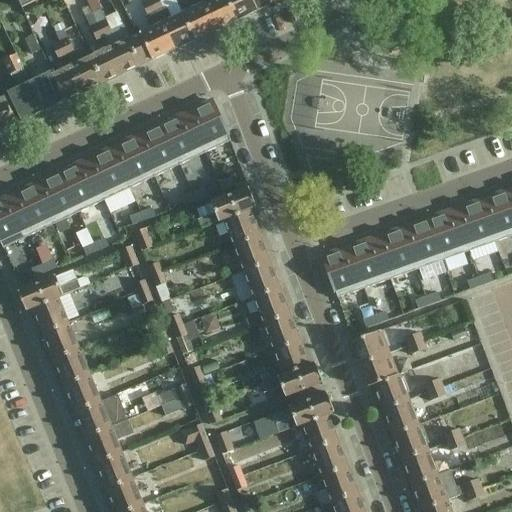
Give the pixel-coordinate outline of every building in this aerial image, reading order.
[(40,0),(18,0),(22,9),(40,0)] [(159,0),(152,0),(150,1),(174,51),(195,41),(182,15),(172,20),(169,12),(164,9),(159,0)] [(201,0),(204,5),(203,5),(216,31),(237,21),(226,0),(213,0),(212,1),(212,0),(201,0)] [(258,11),(252,0),(226,0),(237,21),(258,11)] [(252,0),(258,11),(280,1),(279,0),(252,0)] [(174,51),(150,1),(142,5),(148,17),(146,22),(150,30),(140,35),(152,60),(150,61),(151,62),(174,51)] [(216,31),(203,5),(182,15),(195,41),(216,31)] [(93,14),(104,39),(112,35),(110,31),(106,22),(101,11),(93,14)] [(104,39),(93,14),(85,18),(97,43),(104,39)] [(112,35),(104,39),(109,49),(109,48),(122,76),(143,66),(151,62),(150,61),(152,60),(140,35),(129,40),(121,26),(110,31),(112,35)] [(64,31),(56,35),(60,43),(67,58),(75,54),(64,31)] [(40,51),(34,36),(25,40),(32,55),(40,51)] [(60,43),(52,47),(59,62),(67,58),(60,43)] [(109,48),(109,49),(90,58),(103,85),(122,76),(109,48)] [(75,54),(67,58),(71,67),(84,94),(103,85),(90,58),(83,61),(79,52),(75,54)] [(7,92),(9,96),(22,123),(43,113),(28,83),(15,55),(2,61),(9,76),(18,72),(19,76),(13,79),(17,88),(7,92)] [(84,94),(71,67),(51,76),(63,103),(84,94)] [(49,73),(28,83),(43,113),(63,103),(51,76),(49,73)] [(0,133),(18,125),(5,98),(0,100),(0,133)] [(212,102),(186,114),(205,154),(231,142),(212,102)] [(186,114),(161,126),(180,166),(205,154),(186,114)] [(161,126),(136,137),(155,178),(180,166),(161,126)] [(136,137),(111,149),(130,190),(155,178),(136,137)] [(111,149),(86,161),(105,201),(130,190),(111,149)] [(86,161),(60,173),(80,213),(105,201),(86,161)] [(60,173),(35,185),(54,225),(80,213),(60,173)] [(231,179),(220,184),(223,191),(234,187),(231,179)] [(35,185),(10,197),(29,237),(54,225),(35,185)] [(205,189),(194,194),(196,201),(208,197),(205,189)] [(256,208),(249,190),(211,204),(215,215),(198,222),(201,230),(223,222),(250,211),(256,208)] [(511,205),(507,192),(481,201),(496,243),(511,237),(511,205)] [(194,194),(182,198),(185,206),(196,201),(194,194)] [(10,197),(0,201),(0,242),(3,249),(29,237),(10,197)] [(481,201),(455,210),(470,252),(496,243),(481,201)] [(153,209),(142,214),(144,221),(156,217),(153,209)] [(455,210),(429,220),(444,262),(470,252),(455,210)] [(260,237),(250,211),(223,222),(233,247),(260,237)] [(142,214),(130,218),(133,226),(144,221),(142,214)] [(429,220),(402,229),(417,271),(444,262),(429,220)] [(146,229),(135,234),(142,252),(154,248),(146,229)] [(402,229),(376,238),(391,280),(417,271),(402,229)] [(270,263),(260,237),(233,247),(243,273),(270,263)] [(376,238),(350,247),(365,289),(391,280),(376,238)] [(106,240),(95,245),(98,252),(109,247),(106,240)] [(95,245),(83,249),(87,257),(98,252),(95,245)] [(139,266),(131,247),(120,252),(128,271),(139,266)] [(350,247),(323,257),(338,299),(365,289),(350,247)] [(54,261),(43,266),(46,273),(57,268),(54,261)] [(280,289),(270,263),(243,273),(253,299),(280,289)] [(148,268),(152,278),(163,274),(159,264),(148,268)] [(43,266),(32,270),(35,278),(46,273),(43,266)] [(139,270),(107,284),(116,305),(136,296),(148,291),(139,270)] [(163,274),(152,278),(156,288),(167,284),(163,274)] [(490,275),(479,279),(482,286),(493,282),(490,275)] [(56,278),(37,286),(19,293),(26,312),(32,310),(58,299),(69,295),(81,290),(77,281),(60,288),(56,278)] [(479,279),(468,283),(471,291),(482,286),(479,279)] [(290,314),(280,289),(253,299),(259,316),(246,321),(250,331),(263,326),(263,325),(290,314)] [(152,302),(148,291),(136,296),(141,306),(152,302)] [(438,294),(427,298),(430,305),(441,301),(438,294)] [(80,320),(69,295),(58,299),(32,310),(42,335),(68,325),(80,320)] [(427,298),(415,302),(418,310),(430,305),(427,298)] [(386,313),(375,317),(378,325),(389,321),(386,313)] [(169,319),(173,329),(184,325),(180,314),(169,319)] [(300,341),(290,314),(263,325),(263,326),(273,351),(300,341)] [(375,317),(363,321),(366,329),(378,325),(375,317)] [(79,350),(68,325),(42,335),(53,361),(79,350)] [(194,351),(184,325),(173,329),(183,355),(194,351)] [(154,337),(159,347),(170,343),(165,332),(154,337)] [(389,355),(380,332),(352,342),(361,366),(389,355)] [(421,334),(404,340),(407,348),(424,341),(421,334)] [(310,367),(300,341),(273,351),(282,377),(310,367)] [(427,349),(424,341),(407,348),(410,356),(427,349)] [(174,354),(170,343),(159,347),(163,358),(174,354)] [(89,376),(79,350),(53,361),(63,387),(89,376)] [(204,377),(194,351),(183,355),(194,381),(204,377)] [(398,377),(389,355),(361,366),(369,388),(373,386),(398,377)] [(323,383),(316,365),(310,367),(282,377),(260,385),(264,394),(281,388),(285,398),(323,383)] [(100,402),(89,376),(63,387),(74,412),(100,402)] [(399,376),(398,377),(373,386),(382,411),(409,401),(399,376)] [(208,388),(204,377),(194,381),(198,392),(208,388)] [(441,380),(424,386),(428,394),(444,388),(441,380)] [(186,385),(157,396),(162,407),(190,396),(186,385)] [(447,396),(444,388),(428,394),(431,402),(447,396)] [(289,409),(253,423),(260,441),(301,425),(328,415),(334,413),(327,395),(327,394),(326,395),(309,401),(289,409)] [(100,402),(74,412),(85,438),(110,427),(111,428),(128,421),(117,395),(100,402)] [(194,406),(190,396),(162,407),(166,418),(194,406)] [(418,426),(409,401),(382,411),(392,436),(418,426)] [(215,403),(204,407),(211,426),(222,422),(215,403)] [(338,441),(328,415),(301,425),(307,440),(286,448),(290,459),(311,452),(338,441)] [(133,435),(128,421),(111,428),(110,427),(85,438),(95,464),(121,453),(116,442),(133,435)] [(181,434),(179,435),(182,441),(185,448),(197,443),(200,451),(211,447),(202,425),(181,434)] [(428,451),(418,426),(392,436),(401,460),(428,451)] [(458,431),(444,436),(447,443),(461,438),(458,431)] [(226,433),(216,437),(223,455),(233,451),(226,433)] [(461,438),(447,443),(450,451),(464,446),(461,438)] [(338,441),(311,452),(321,477),(348,467),(340,446),(338,441)] [(215,458),(211,447),(200,451),(205,462),(215,458)] [(428,451),(401,460),(411,486),(438,476),(428,451)] [(131,479),(121,453),(95,464),(106,490),(131,479)] [(358,493),(348,467),(321,477),(326,491),(316,495),(321,508),(331,504),(358,493)] [(241,468),(230,472),(233,481),(244,477),(241,468)] [(438,476),(411,486),(412,487),(421,511),(447,501),(458,497),(483,488),(480,479),(457,489),(450,472),(438,477),(438,476)] [(254,504),(244,477),(233,481),(244,508),(254,504)] [(122,511),(142,504),(131,479),(106,490),(115,511),(122,511)] [(483,488),(458,497),(461,505),(486,496),(483,488)] [(228,490),(216,495),(220,504),(231,499),(228,490)] [(365,511),(358,493),(331,504),(334,511),(365,511)] [(236,511),(231,499),(220,504),(222,511),(236,511)] [(451,511),(447,501),(421,511),(451,511)]
